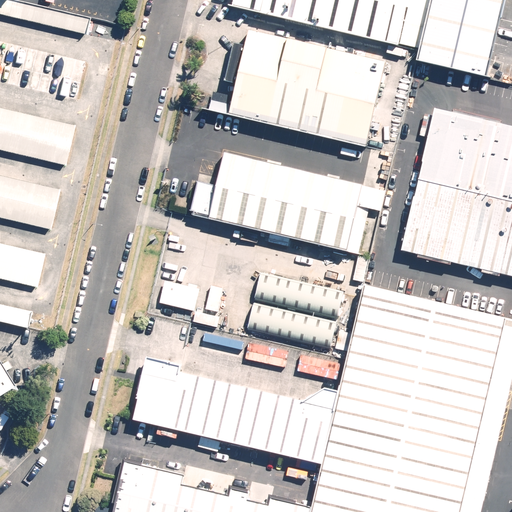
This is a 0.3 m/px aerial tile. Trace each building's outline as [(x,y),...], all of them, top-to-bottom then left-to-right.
[(233,0),(232,8),(400,47),(411,0),(233,0)] [(489,77),(507,0),(434,0),(421,61),(489,77)] [(387,62),(251,31),(232,114),(367,145),(387,62)] [(85,61),(0,41),(0,82),(76,101),(85,61)] [(74,125),(0,107),(0,150),(64,166),(74,125)] [(511,126),(437,109),(405,251),(511,275),(511,126)] [(367,185),(226,151),(210,216),(351,250),(367,185)] [(58,191),(0,177),(0,217),(49,229),(58,191)] [(44,254),(0,243),(0,279),(36,288),(44,254)] [(345,293),(261,272),(255,299),(338,320),(345,293)] [(186,287),(163,281),(158,303),(192,311),(197,289),(195,289),(195,286),(187,284),(186,287)] [(483,511),(511,390),(511,318),(370,285),(344,391),(328,462),(318,505),(316,511),(483,511)] [(221,289),(210,286),(204,309),(216,312),(221,289)] [(0,303),(0,322),(27,329),(31,311),(0,303)] [(337,324),(254,303),(247,330),(331,351),(337,324)] [(192,322),(215,327),(217,318),(194,312),(192,322)] [(339,363),(300,354),(295,373),(334,383),(339,363)] [(136,418),(328,462),(344,391),(327,387),(304,401),(149,364),(136,418)] [(116,511),(316,511),(318,505),(128,461),(116,511)]
